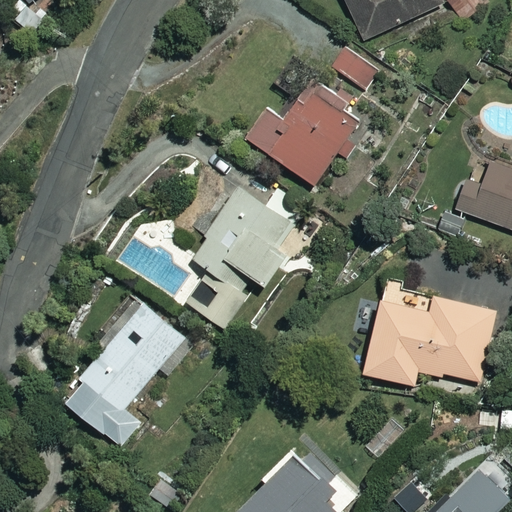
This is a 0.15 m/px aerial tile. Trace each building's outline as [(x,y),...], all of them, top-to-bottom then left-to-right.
[(344,0),(365,43),(443,5),(440,0),(344,0)] [(377,69),(347,47),(333,67),(363,89),(377,69)] [(344,106),(312,84),(285,123),(267,110),(247,139),(315,186),(359,123),(341,111),(344,106)] [(511,168),(492,161),(482,190),(466,184),(456,210),(511,230),(511,168)] [(277,212),(239,187),(191,259),(209,271),(187,304),(228,331),(306,216),(284,201),(277,212)] [(420,293),(385,285),(364,374),(415,386),(419,367),(479,381),(496,311),(434,297),(431,310),(417,307),(420,293)] [(186,337),(130,293),(85,350),(97,359),(63,401),(122,448),(143,422),(128,410),(186,337)] [(410,428),(388,411),(362,444),(383,461),(410,428)] [(511,413),(502,413),(501,430),(511,430),(511,413)] [(331,493),(293,456),(238,511),(335,511),(324,501),(331,493)] [(500,511),(499,510),(510,499),(478,468),(434,511),(500,511)]
